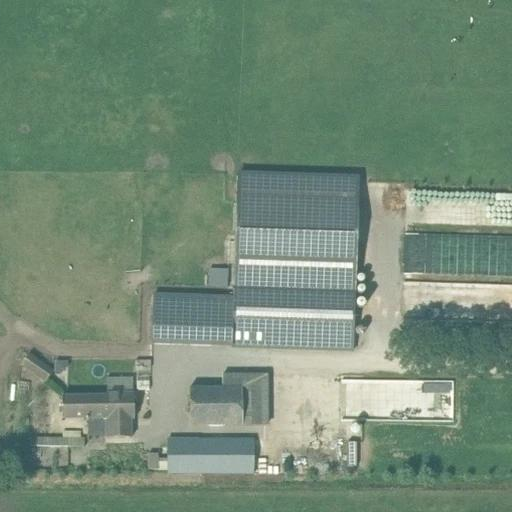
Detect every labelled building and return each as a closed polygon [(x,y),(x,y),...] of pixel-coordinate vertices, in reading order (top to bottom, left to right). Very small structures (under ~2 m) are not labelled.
[(236,201),(233,298),(232,346),(354,350),(358,205),(236,201)] [(211,297),(209,345),(212,346),(232,346),(233,298),(214,297),(211,297)] [(54,371),(29,354),(21,365),(45,382),(54,371)] [(181,426),(262,426),(262,378),(182,378),(181,426)] [(90,433),(106,433),(106,438),(130,438),(130,419),(135,419),(135,396),(62,396),(62,416),(90,417),(90,433)] [(31,437),(31,448),(85,448),(85,438),(81,437),(81,431),(64,431),(64,437),(31,437)] [(167,473),(252,473),(253,439),(167,438),(167,473)]
